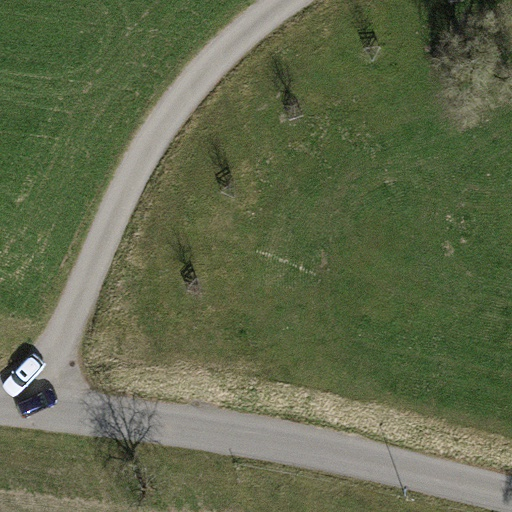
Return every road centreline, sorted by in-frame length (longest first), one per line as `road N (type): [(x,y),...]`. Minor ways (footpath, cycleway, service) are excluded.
road 1 (residential): [(36,408),(151,141),(213,71),(296,0)]
road 2 (residential): [(36,408),(511,496)]
